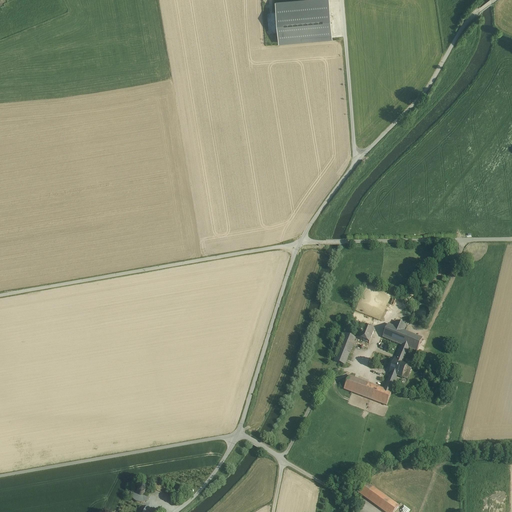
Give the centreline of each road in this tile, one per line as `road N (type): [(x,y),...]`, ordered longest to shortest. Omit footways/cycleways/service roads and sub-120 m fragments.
road 1 (unclassified): [(493,0),(463,26),(415,102),(358,158),(300,242)]
road 2 (unclassified): [(300,242),(0,295)]
road 3 (unclassified): [(238,432),(0,476)]
road 4 (unclassified): [(300,242),(511,240)]
road 5 (unclassified): [(300,242),(238,432)]
